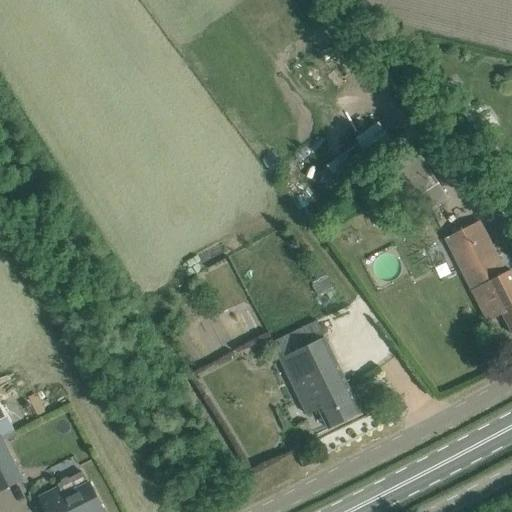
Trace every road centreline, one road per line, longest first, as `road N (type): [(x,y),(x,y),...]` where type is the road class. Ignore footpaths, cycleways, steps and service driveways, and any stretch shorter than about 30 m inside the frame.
road 1 (unclassified): [(260,511),(511,383)]
road 2 (primary): [(342,511),(511,424)]
